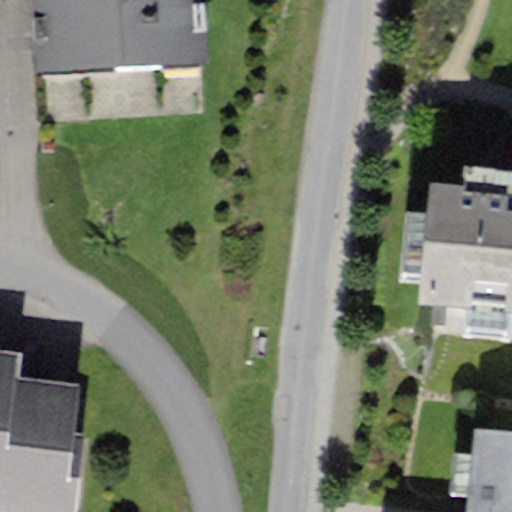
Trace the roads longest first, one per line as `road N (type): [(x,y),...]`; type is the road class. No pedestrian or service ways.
road 1 (residential): [(287,511),(346,0)]
road 2 (residential): [(212,511),(157,368),(24,264),(0,258)]
